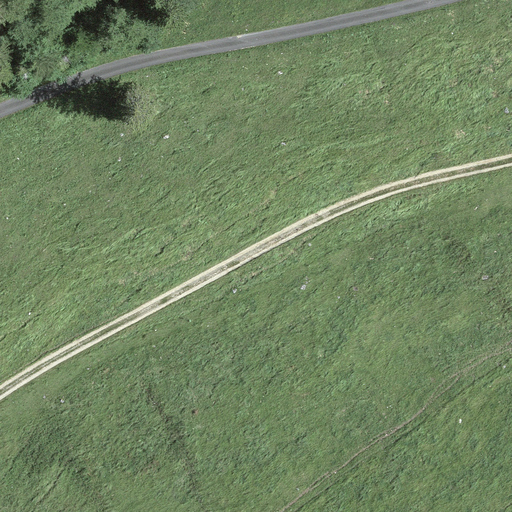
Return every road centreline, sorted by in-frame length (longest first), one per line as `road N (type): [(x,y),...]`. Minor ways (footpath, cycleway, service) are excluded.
road 1 (track): [(511,159),(337,208),(0,393)]
road 2 (unclassified): [(441,0),(162,57),(0,111)]
